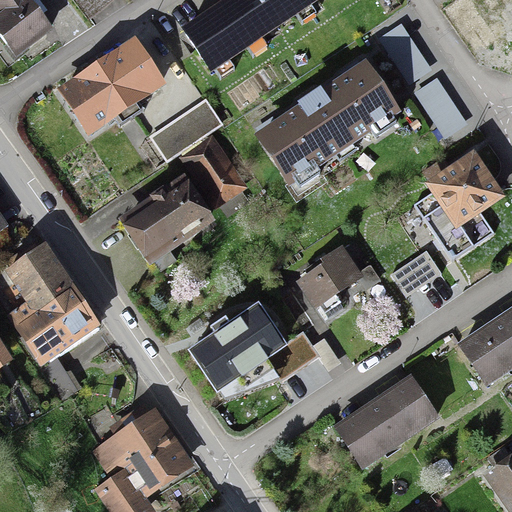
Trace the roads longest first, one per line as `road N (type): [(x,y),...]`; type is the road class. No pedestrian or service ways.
road 1 (residential): [(0,153),(217,465)]
road 2 (residential): [(511,271),(217,465)]
road 3 (residential): [(161,0),(0,100)]
road 4 (residential): [(420,0),(507,116)]
